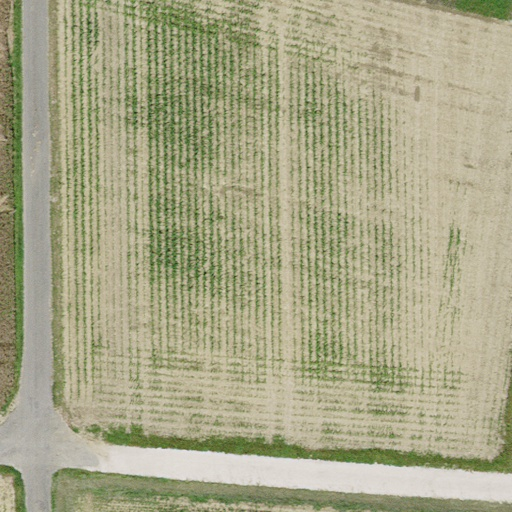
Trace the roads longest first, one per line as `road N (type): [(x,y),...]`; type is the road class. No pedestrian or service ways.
road 1 (track): [(0,436),(511,471)]
road 2 (track): [(43,511),(37,0)]
